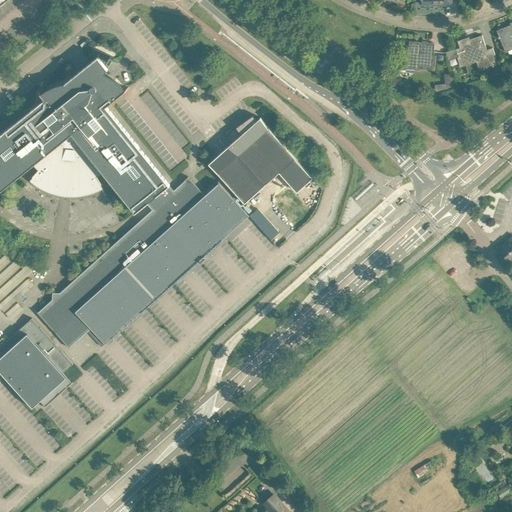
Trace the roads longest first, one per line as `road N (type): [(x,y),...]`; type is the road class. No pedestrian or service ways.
road 1 (secondary): [(434,193),(77,511)]
road 2 (secondary): [(109,511),(453,204)]
road 3 (tertiary): [(199,0),(379,135),(434,193)]
road 4 (tertiary): [(447,181),(348,92),(223,0)]
road 5 (residential): [(511,3),(468,20),(426,23),(346,0)]
road 6 (unclassified): [(0,88),(109,0)]
